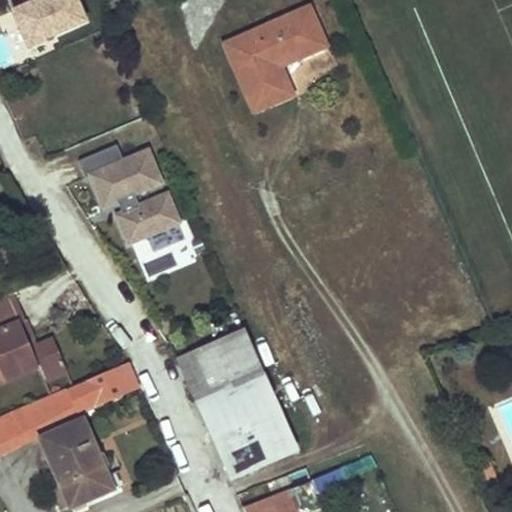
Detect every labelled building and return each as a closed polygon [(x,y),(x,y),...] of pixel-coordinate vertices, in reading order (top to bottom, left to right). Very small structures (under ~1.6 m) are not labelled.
[(26,47),(84,22),(73,0),(27,0),(29,3),(10,12),(26,47)] [(225,45),(254,110),(290,94),(278,67),(324,46),(308,9),(225,45)] [(118,145),(79,161),(86,178),(92,176),(105,207),(118,201),(123,213),(118,215),(130,244),(180,223),(168,194),(140,206),(135,194),(162,183),(149,151),(124,161),(118,145)] [(13,293),(0,297),(0,308),(16,302),(13,293)] [(0,382),(36,368),(42,383),(66,373),(53,340),(35,347),(30,349),(19,323),(25,321),(16,302),(0,308),(0,382)] [(35,347),(25,321),(19,323),(30,349),(35,347)] [(296,448),(245,333),(192,357),(207,389),(192,396),(228,478),(296,448)] [(0,417),(0,453),(139,387),(129,363),(0,417)] [(40,439),(60,486),(52,490),(62,511),(102,494),(87,460),(97,455),(82,421),(40,439)] [(97,455),(87,460),(102,494),(121,486),(116,474),(112,476),(102,453),(97,455)] [(488,467),(477,471),(486,492),(496,488),(488,467)] [(243,510),(243,511),(324,511),(310,480),(243,510)]
